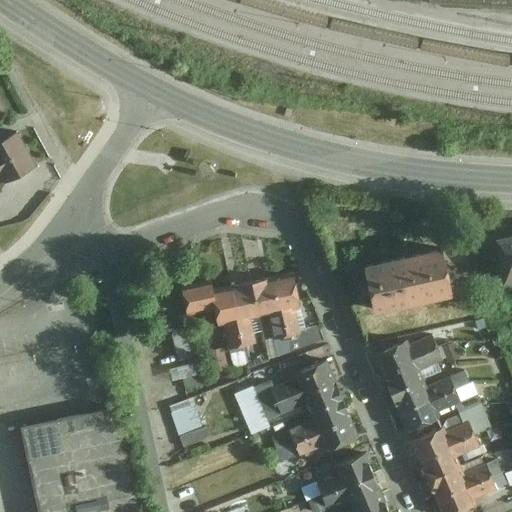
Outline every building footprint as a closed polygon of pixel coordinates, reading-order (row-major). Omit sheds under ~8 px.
[(0,163),(26,149),(16,132),(0,140),(0,163)] [(26,149),(0,163),(0,176),(1,176),(5,183),(35,166),(26,149)] [(511,231),(494,234),(501,281),(511,278),(511,231)] [(367,281),(359,283),(362,294),(369,292),(373,309),(451,292),(442,248),(363,266),(367,281)] [(291,271),(273,275),(286,334),(290,352),(321,345),(317,327),(300,331),(295,307),(298,306),(291,271)] [(273,275),(248,281),(256,316),(269,313),(275,337),(286,334),(273,275)] [(208,281),(179,287),(184,313),(212,307),(216,325),(222,324),(227,347),(241,344),(228,285),(210,289),(208,281)] [(248,281),(228,285),(241,344),(256,341),(250,317),(256,316),(248,281)] [(202,366),(193,326),(170,331),(179,371),(202,366)] [(392,391),(424,379),(419,370),(443,359),(431,334),(408,343),(406,338),(374,350),(379,362),(386,377),(392,391)] [(460,358),(452,342),(442,347),(449,363),(460,358)] [(329,371),(323,357),(292,370),(294,376),(270,387),(281,412),(305,402),(308,409),(340,396),(335,385),(329,371)] [(469,382),(464,371),(450,376),(455,388),(469,382)] [(206,385),(203,373),(182,377),(185,389),(206,385)] [(403,419),(407,428),(439,417),(437,411),(459,402),(448,376),(427,385),(424,379),(392,391),(398,405),(403,419)] [(474,396),(470,384),(455,389),(460,401),(474,396)] [(170,407),(189,447),(214,435),(195,395),(170,407)] [(325,450),(357,436),(352,425),(347,413),(340,396),(308,409),(313,420),(288,430),(299,455),(323,445),(325,450)] [(491,427),(477,396),(461,404),(475,434),(491,427)] [(132,511),(113,406),(20,429),(40,511),(132,511)] [(420,464),(426,477),(461,465),(456,456),(478,446),(467,422),(444,431),(442,426),(410,439),(415,451),(420,464)] [(350,508),(381,495),(377,486),(370,467),(363,453),(333,465),(336,472),(315,481),(326,506),(346,497),(350,508)] [(501,471),(497,461),(488,465),(492,475),(501,471)] [(438,505),(440,511),(455,511),(476,504),(474,499),(498,489),(485,464),(465,473),(461,465),(426,477),(432,491),(438,505)] [(507,482),(502,472),(493,476),(498,486),(507,482)] [(388,511),(387,509),(381,495),(350,508),(352,511),(388,511)]
